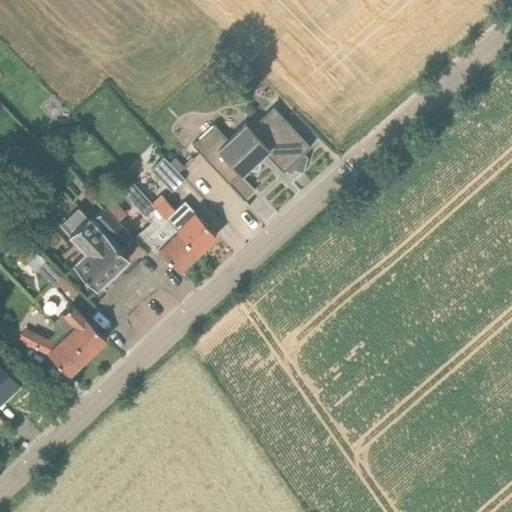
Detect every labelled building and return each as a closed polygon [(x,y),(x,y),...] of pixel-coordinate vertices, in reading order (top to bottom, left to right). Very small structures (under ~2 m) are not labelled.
[(246,115),(251,115),(254,112),(254,108),(251,105),(247,105),(244,107),(244,112),(246,115)] [(311,147),(270,107),(248,128),(243,123),(226,139),(212,125),(190,145),(249,206),(250,205),(229,183),(240,173),(242,175),(251,167),(252,168),(253,168),(254,169),(255,169),(257,168),(258,167),(259,166),(260,165),(260,164),(260,163),(260,162),(260,161),(259,160),(256,158),(263,151),(283,172),(291,165),(298,167),(302,155),(311,147)] [(174,156),(167,163),(178,174),(185,167),(174,156)] [(167,163),(163,158),(150,170),(170,191),(183,179),(178,174),(167,163)] [(159,249),(179,270),(197,253),(154,206),(153,207),(142,196),(136,201),(154,219),(138,233),(156,252),(159,249)] [(195,212),(194,213),(183,203),(176,210),(163,197),(154,206),(197,253),(216,235),(195,212)] [(96,288),(129,257),(121,249),(133,238),(104,208),(91,220),(88,217),(87,219),(77,208),(60,224),(70,234),(68,235),(84,252),(73,263),(96,288)] [(62,277),(45,260),(35,270),(52,286),(62,277)] [(66,333),(88,356),(106,339),(85,316),(73,304),(55,322),(66,333)] [(88,356),(66,333),(57,341),(32,329),(26,341),(50,353),(69,374),(88,356)] [(0,394),(5,400),(20,385),(0,363),(0,394)]
